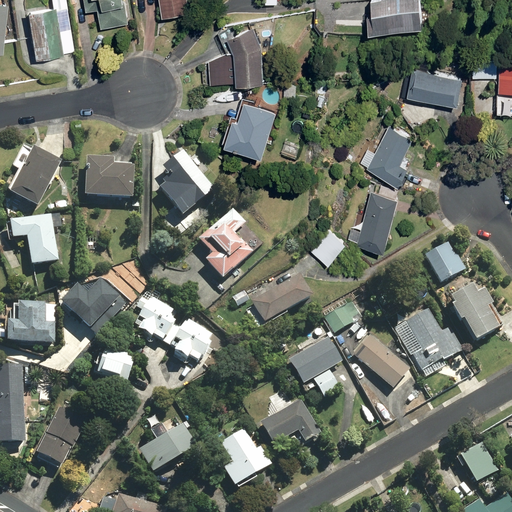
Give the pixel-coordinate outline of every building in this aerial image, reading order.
[(23,12),(32,60),(60,55),(60,53),(72,51),(63,0),(48,0),(50,7),(23,12)] [(82,0),(84,10),(95,9),(98,28),(127,23),(122,0),(82,0)] [(158,0),(161,17),(187,13),(185,0),(158,0)] [(364,15),(367,33),(420,25),(416,0),(370,0),(366,1),(368,15),(364,15)] [(238,33),(234,24),(216,32),(225,52),(207,61),(209,84),(234,83),(234,85),(262,83),(260,47),(251,27),(238,33)] [(473,51),(473,74),(495,74),(496,50),(473,51)] [(428,70),(430,64),(419,61),(417,68),(413,67),(411,76),(408,75),(405,85),(408,86),(406,96),(456,106),(461,78),(428,70)] [(498,92),(511,91),(511,61),(499,61),(498,92)] [(370,81),(375,91),(390,83),(384,73),(370,81)] [(300,83),(286,81),(285,97),(299,99),(300,83)] [(314,105),(321,107),(324,98),(316,96),(314,105)] [(259,159),(274,111),(242,102),(236,122),(229,120),(221,147),(259,159)] [(365,170),(397,186),(406,168),(399,164),(411,139),(387,127),(365,170)] [(301,144),(287,141),(285,152),(298,156),(301,144)] [(4,199),(33,214),(57,167),(28,152),(4,199)] [(212,192),(180,154),(157,174),(163,181),(157,186),(160,190),(154,194),(178,222),(212,192)] [(79,202),(127,204),(129,172),(108,170),(109,164),(82,163),(79,202)] [(395,198),(397,191),(381,186),(379,193),(371,191),(355,245),(381,253),(397,198),(395,198)] [(201,267),(218,285),(248,257),(230,238),(244,226),(230,211),(194,245),(208,260),(201,267)] [(22,242),(26,271),(55,267),(48,218),(4,224),(6,244),(22,242)] [(305,249),(323,262),(339,240),(322,227),(305,249)] [(453,258),(446,246),(423,260),(439,287),(464,273),(455,257),(453,258)] [(384,274),(366,284),(382,314),(400,305),(384,274)] [(247,305),(260,329),(310,302),(297,279),(247,305)] [(231,299),(237,309),(248,302),(242,292),(231,299)] [(459,328),(471,349),(495,335),(483,314),(489,311),(480,295),(473,299),(469,292),(445,305),(449,312),(447,313),(456,329),(459,328)] [(322,319),(333,337),(360,319),(349,302),(322,319)] [(1,350),(52,350),(52,326),(43,326),(43,306),(13,306),(12,327),(1,328),(1,350)] [(158,347),(169,329),(162,325),(166,319),(145,306),(131,328),(136,331),(133,336),(146,344),(148,341),(158,347)] [(406,350),(423,381),(433,374),(430,369),(439,364),(439,366),(462,352),(448,329),(439,335),(426,312),(393,331),(403,351),(406,350)] [(198,364),(206,350),(204,348),(210,338),(184,322),(167,351),(172,353),(169,358),(182,366),(184,362),(194,368),(197,363),(198,364)] [(350,358),(390,394),(408,373),(368,338),(350,358)] [(314,389),(321,402),(336,394),(325,374),(338,367),(323,342),(285,364),(303,396),(314,389)] [(113,358),(100,354),(97,361),(95,361),(91,372),(92,372),(91,375),(93,376),(91,380),(122,389),(130,364),(123,362),(124,358),(114,356),(113,358)] [(0,448),(20,448),(19,368),(0,368),(0,448)] [(286,440),(293,453),(317,439),(297,403),(256,426),(270,449),(286,440)] [(30,461),(56,474),(68,451),(70,452),(83,426),(55,412),(30,461)] [(133,456),(147,480),(192,454),(178,430),(133,456)] [(220,474),(230,493),(267,472),(256,453),(252,455),(241,434),(218,447),(230,469),(220,474)] [(482,442),(460,456),(477,484),(499,470),(482,442)] [(511,511),(511,506),(504,495),(480,510),(475,502),(459,511),(511,511)] [(153,511),(116,497),(110,511),(153,511)]
